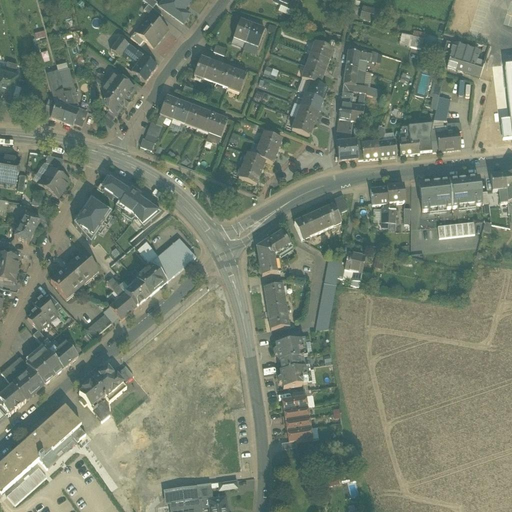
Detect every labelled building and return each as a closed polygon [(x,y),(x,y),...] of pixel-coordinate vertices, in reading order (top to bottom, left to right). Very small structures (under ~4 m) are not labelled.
[(142,0),(141,2),(148,7),(153,11),(157,5),(151,0),(142,0)] [(164,0),(159,8),(183,25),(189,16),(183,12),(191,0),(164,0)] [(274,0),(274,1),(273,3),(280,6),(292,11),(296,0),(274,0)] [(292,11),(280,6),(278,13),(289,18),(292,11)] [(162,18),(153,11),(148,7),(143,12),(149,17),(149,16),(158,23),(162,18)] [(367,23),(370,9),(363,8),(360,21),(367,23)] [(380,12),(370,9),(367,23),(377,25),(380,12)] [(143,43),(152,50),(168,32),(158,23),(149,16),(149,17),(134,35),(143,43)] [(234,40),(246,45),(252,28),(240,24),(234,40)] [(274,36),(276,29),(269,27),(266,34),(274,36)] [(264,33),(252,28),(246,45),(258,50),(264,33)] [(44,32),(34,35),(36,41),(46,39),(44,32)] [(130,40),(140,47),(143,43),(134,35),(130,40)] [(410,49),(412,37),(402,35),(399,46),(410,49)] [(60,36),(48,40),(51,52),(63,49),(60,36)] [(421,51),(424,40),(412,37),(410,49),(421,51)] [(110,53),(119,59),(122,54),(128,47),(119,41),(110,53)] [(231,47),(243,51),(245,47),(233,43),(231,47)] [(443,54),(451,56),(451,55),(454,47),(446,44),(443,54)] [(315,45),(311,58),(327,64),(332,51),(315,45)] [(122,54),(138,65),(143,58),(128,47),(122,54)] [(257,52),(245,47),(243,51),(256,56),(257,52)] [(451,55),(463,59),(465,50),(454,47),(451,55)] [(213,54),(224,58),(226,52),(216,48),(213,54)] [(479,54),(470,52),(468,60),(463,75),(479,80),(483,65),(476,63),(479,54)] [(348,53),(346,70),(357,71),(358,62),(359,55),(348,53)] [(371,57),(370,64),(380,65),(381,56),(371,53),(371,57)] [(367,64),(370,64),(371,57),(359,55),(358,62),(367,64)] [(463,75),(468,60),(463,59),(451,55),(451,56),(447,70),(463,75)] [(157,69),(143,58),(138,65),(131,74),(145,85),(157,69)] [(311,58),(306,70),(323,76),(327,64),(311,58)] [(194,77),(203,81),(210,64),(200,61),(194,77)] [(358,62),(357,71),(366,74),(367,64),(358,62)] [(56,67),(58,73),(68,71),(66,64),(56,67)] [(222,69),(210,64),(203,81),(216,86),(222,69)] [(7,65),(5,71),(16,74),(17,68),(7,65)] [(501,122),(503,141),(511,140),(511,67),(505,68),(511,121),(501,122)] [(262,78),(269,80),(272,70),(266,68),(262,78)] [(234,73),(222,69),(216,86),(228,90),(234,73)] [(0,95),(12,99),(12,98),(15,88),(17,80),(15,80),(16,74),(5,71),(1,70),(0,74),(0,95)] [(278,73),(272,70),(269,80),(275,82),(278,73)] [(307,84),(310,85),(318,88),(323,76),(306,70),(302,82),(307,84)] [(355,88),(357,71),(346,70),(343,86),(355,88)] [(58,73),(63,95),(70,93),(72,99),(76,98),(68,71),(58,73)] [(357,88),(368,89),(369,90),(371,76),(366,74),(357,71),(355,88),(357,88)] [(58,104),(57,106),(67,109),(63,95),(58,73),(47,76),(54,100),(57,99),(58,104)] [(246,78),(234,73),(228,90),(240,95),(246,78)] [(403,74),(400,82),(407,85),(410,77),(403,74)] [(108,113),(115,118),(124,107),(127,102),(135,92),(114,77),(110,82),(112,83),(108,88),(107,87),(103,92),(105,102),(109,104),(106,107),(110,110),(108,113)] [(299,94),(303,96),(307,84),(302,82),(299,81),(295,93),(299,94)] [(432,98),(439,100),(442,84),(433,81),(430,98),(432,98)] [(310,85),(306,97),(322,103),(327,91),(318,88),(310,85)] [(15,88),(12,98),(18,100),(21,90),(15,88)] [(183,94),(195,100),(198,94),(185,88),(183,94)] [(369,90),(368,89),(367,95),(367,96),(378,99),(380,92),(369,90)] [(97,100),(94,91),(88,92),(91,102),(97,100)] [(63,95),(67,109),(73,111),(74,109),(72,99),(70,93),(63,95)] [(263,95),(256,93),(254,98),(261,101),(263,95)] [(298,108),(303,96),(299,94),(295,106),(298,108)] [(357,108),(363,109),(365,97),(358,96),(357,108)] [(306,97),(301,109),(318,115),(322,103),(306,97)] [(439,100),(432,98),(429,111),(436,112),(439,100)] [(165,120),(172,122),(179,105),(166,100),(159,118),(165,120)] [(436,112),(433,123),(440,124),(443,124),(445,124),(450,102),(439,100),(436,112)] [(42,118),(50,121),(55,108),(47,105),(42,118)] [(61,125),(67,109),(57,106),(56,105),(55,108),(50,121),(61,125)] [(191,110),(179,105),(172,122),(184,127),(191,110)] [(294,120),(298,108),(295,106),(294,106),(289,118),(294,120)] [(339,121),(349,123),(351,107),(346,107),(341,106),(339,121)] [(357,108),(351,107),(349,123),(356,124),(361,124),(364,109),(363,109),(357,108)] [(72,129),(73,127),(78,113),(77,113),(73,111),(67,109),(61,125),(72,129)] [(301,109),(297,121),(313,127),(318,115),(301,109)] [(203,114),(191,110),(184,127),(196,132),(203,114)] [(79,111),(78,111),(77,113),(78,113),(73,127),(82,130),(88,114),(79,111)] [(215,119),(203,114),(196,132),(208,136),(215,119)] [(103,120),(107,134),(114,124),(112,123),(114,120),(107,115),(103,120)] [(156,127),(162,129),(165,120),(159,118),(156,127)] [(227,123),(215,119),(208,136),(220,141),(227,123)] [(308,140),(313,127),(297,121),(292,133),(308,140)] [(437,133),(440,124),(433,123),(432,127),(430,137),(436,137),(436,134),(437,133)] [(183,129),(171,124),(169,130),(181,135),(182,133),(183,129)] [(336,138),(336,145),(349,144),(349,141),(351,126),(338,124),(336,138)] [(436,137),(444,136),(443,124),(440,124),(437,133),(436,134),(436,137)] [(151,125),(149,131),(159,135),(162,129),(156,127),(154,126),(151,125)] [(444,136),(436,137),(438,154),(460,152),(458,135),(461,134),(461,131),(460,126),(446,127),(447,135),(444,136)] [(417,140),(418,145),(430,144),(430,140),(430,137),(432,127),(412,129),(412,128),(411,128),(411,129),(401,130),(398,141),(398,142),(417,140)] [(380,129),(376,137),(381,136),(382,142),(385,135),(385,130),(380,129)] [(157,140),(159,135),(149,131),(147,136),(157,140)] [(393,135),(385,135),(382,142),(382,144),(394,142),(393,135)] [(155,146),(157,140),(147,136),(145,142),(154,146),(155,146)] [(264,136),(259,148),(276,154),(281,142),(264,136)] [(239,140),(232,137),(229,144),(236,147),(239,140)] [(431,155),(438,154),(436,137),(430,137),(430,140),(430,144),(431,155)] [(219,143),(207,138),(206,142),(218,147),(219,143)] [(398,142),(400,158),(419,156),(418,145),(417,140),(398,142)] [(151,153),(154,146),(145,142),(143,141),(140,149),(151,153)] [(382,144),(377,144),(379,161),(396,159),(394,142),(382,144)] [(336,145),(338,165),(358,163),(356,143),(349,144),(336,145)] [(363,163),(379,161),(377,144),(372,145),(361,146),(363,163)] [(430,144),(418,145),(419,156),(431,155),(430,144)] [(252,159),(257,147),(252,145),(248,157),(252,159)] [(259,148),(255,160),(264,163),(272,166),(276,154),(259,148)] [(175,157),(169,153),(165,159),(171,163),(175,157)] [(248,157),(243,169),(260,175),(264,163),(255,160),(252,159),(248,157)] [(51,167),(61,170),(63,162),(47,158),(45,166),(51,167)] [(181,165),(186,167),(190,165),(186,158),(182,160),(181,165)] [(0,183),(5,184),(9,161),(0,159),(0,183)] [(19,162),(9,161),(5,184),(15,186),(17,175),(19,175),(19,170),(18,169),(19,162)] [(43,166),(37,175),(39,175),(43,178),(49,170),(51,167),(45,166),(43,166)] [(255,187),(260,175),(243,169),(239,181),(255,187)] [(49,170),(43,178),(63,192),(69,183),(63,179),(63,178),(59,175),(58,176),(49,170)] [(38,186),(43,178),(39,175),(37,175),(32,182),(38,186)] [(17,194),(23,195),(25,178),(19,177),(17,194)] [(506,206),(506,204),(504,177),(490,178),(491,194),(498,193),(500,206),(496,206),(497,217),(508,217),(507,205),(506,206)] [(57,200),(63,192),(43,178),(38,186),(44,190),(43,192),(47,195),(49,194),(57,200)] [(106,191),(103,195),(118,205),(115,210),(134,223),(135,222),(143,231),(161,216),(154,212),(155,211),(150,208),(151,207),(139,200),(140,199),(131,193),(130,194),(119,186),(119,187),(114,183),(113,184),(107,180),(101,188),(106,191)] [(478,180),(448,183),(451,210),(481,207),(478,180)] [(422,213),(451,210),(448,183),(419,186),(422,213)] [(102,196),(103,195),(106,191),(101,188),(100,187),(96,192),(102,196)] [(403,188),(387,190),(388,207),(388,219),(388,225),(395,226),(395,209),(394,210),(394,206),(405,205),(403,188)] [(383,207),(388,207),(387,190),(370,192),(372,208),(383,207)] [(333,208),(336,216),(348,211),(343,200),(329,206),(330,209),(333,208)] [(31,207),(48,210),(49,204),(32,201),(31,207)] [(77,221),(73,226),(90,246),(111,215),(90,201),(83,212),(77,221)] [(496,206),(488,207),(489,215),(489,218),(497,217),(496,206)] [(294,225),(301,242),(340,224),(336,216),(333,208),(330,209),(294,225)] [(381,219),(381,212),(373,211),(372,225),(381,225),(381,219)] [(25,216),(19,228),(34,235),(40,223),(25,216)] [(491,227),(484,225),(482,232),(489,233),(491,227)] [(28,247),(34,235),(19,228),(14,240),(28,247)] [(257,250),(262,279),(280,276),(277,259),(291,250),(281,235),(257,250)] [(150,267),(166,285),(195,260),(179,242),(158,259),(150,267)] [(0,249),(9,251),(10,245),(0,243),(0,249)] [(150,267),(158,259),(146,244),(137,252),(150,267)] [(408,248),(400,249),(401,256),(409,255),(408,248)] [(0,256),(8,258),(9,251),(0,249),(0,256)] [(350,287),(359,289),(365,259),(348,255),(346,265),(344,272),(353,274),(351,283),(350,287)] [(0,269),(16,273),(18,260),(8,258),(0,256),(0,269)] [(50,284),(66,303),(67,302),(65,300),(71,295),(72,297),(73,296),(72,295),(83,285),(84,287),(85,286),(84,284),(89,279),(90,281),(93,280),(91,278),(96,273),(98,275),(99,274),(83,256),(50,284)] [(381,271),(384,261),(375,259),(373,270),(381,271)] [(328,261),(323,286),(336,288),(337,280),(342,281),(344,272),(346,265),(340,264),(328,261)] [(148,274),(136,284),(150,299),(166,285),(150,267),(145,270),(148,274)] [(14,285),(16,273),(0,269),(0,282),(3,283),(14,285)] [(353,274),(344,272),(342,281),(351,283),(353,274)] [(466,276),(454,273),(451,283),(464,286),(466,276)] [(121,324),(137,310),(125,296),(118,288),(112,281),(106,286),(113,294),(114,293),(120,300),(109,310),(119,322),(121,324)] [(133,289),(125,296),(137,310),(150,299),(136,284),(136,283),(131,286),(133,289)] [(72,295),(73,296),(84,287),(83,285),(72,295)] [(133,289),(131,286),(127,290),(123,285),(118,288),(125,296),(133,289)] [(323,286),(316,328),(329,324),(336,288),(323,286)] [(263,291),(270,333),(288,330),(281,288),(263,291)] [(44,301),(52,310),(57,305),(49,297),(44,301)] [(37,305),(34,308),(48,325),(58,317),(52,310),(44,301),(41,298),(35,303),(37,305)] [(38,333),(48,325),(34,308),(33,308),(35,310),(30,315),(31,317),(27,321),(37,333),(38,334),(38,333)] [(119,322),(109,310),(103,316),(104,317),(111,325),(113,327),(119,322)] [(86,332),(93,341),(111,325),(104,317),(86,332)] [(328,330),(329,324),(316,328),(315,334),(328,332),(328,330)] [(33,337),(41,347),(46,342),(38,333),(38,334),(37,333),(33,337)] [(93,342),(88,336),(83,341),(88,347),(93,342)] [(304,341),(300,342),(303,359),(307,359),(306,355),(311,354),(310,344),(305,345),(304,341)] [(45,351),(52,360),(57,355),(50,347),(46,342),(41,347),(43,349),(45,351)] [(55,342),(50,347),(57,355),(60,352),(59,350),(60,349),(55,342)] [(278,363),(280,363),(299,360),(303,359),(300,342),(276,346),(277,352),(273,352),(274,358),(277,358),(278,363)] [(60,352),(57,355),(52,360),(63,373),(78,360),(65,344),(60,349),(59,350),(60,352)] [(24,365),(26,367),(45,351),(43,349),(24,365)] [(26,367),(28,370),(44,388),(63,373),(52,360),(45,351),(26,367)] [(331,366),(330,357),(323,358),(324,367),(331,366)] [(1,376),(12,389),(22,380),(19,378),(28,370),(26,367),(24,365),(20,360),(1,376)] [(280,363),(282,374),(301,371),(299,360),(280,363)] [(22,380),(12,389),(25,404),(44,388),(28,370),(19,378),(22,380)] [(117,379),(123,386),(132,379),(125,370),(116,378),(117,379)] [(305,370),(301,371),(282,374),(280,374),(281,380),(278,380),(279,386),(282,385),(283,391),(307,387),(305,370)] [(309,370),(305,370),(307,387),(316,386),(313,372),(309,373),(309,370)] [(109,405),(116,400),(113,396),(116,393),(116,392),(123,386),(117,379),(114,381),(112,379),(107,373),(92,385),(104,399),(105,399),(105,401),(106,405),(108,404),(109,405)] [(95,407),(104,399),(92,385),(79,397),(80,399),(83,403),(81,405),(84,408),(86,406),(90,411),(92,413),(97,410),(96,409),(95,407)] [(126,391),(123,386),(116,392),(116,393),(113,396),(116,400),(126,391)] [(9,418),(25,404),(12,389),(0,398),(0,403),(2,406),(0,408),(7,415),(9,418)] [(281,403),(283,414),(307,410),(305,399),(304,400),(293,401),(281,403)] [(311,399),(305,399),(307,410),(314,409),(312,399),(311,399)] [(92,413),(100,424),(112,415),(109,405),(108,404),(106,405),(105,401),(96,409),(97,410),(92,413)] [(283,414),(285,425),(309,421),(307,410),(283,414)] [(78,442),(82,439),(84,437),(79,430),(64,413),(26,447),(0,469),(0,494),(1,496),(3,494),(40,461),(47,471),(56,463),(50,456),(70,438),(76,445),(77,444),(79,442),(78,442)] [(285,425),(286,435),(310,431),(309,421),(285,425)] [(312,442),(310,431),(286,435),(288,445),(288,446),(295,445),(312,442)] [(56,463),(76,445),(70,438),(50,456),(56,463)] [(281,446),(282,453),(296,450),(295,445),(288,446),(288,445),(281,446)] [(61,467),(56,463),(47,471),(50,475),(61,467)] [(38,471),(7,499),(15,508),(46,480),(38,471)] [(338,480),(326,482),(327,489),(339,486),(338,480)] [(357,498),(357,482),(343,483),(344,499),(357,498)] [(218,485),(219,493),(237,491),(236,483),(223,484),(218,485)] [(198,503),(200,502),(207,501),(212,501),(210,487),(196,488),(198,503)] [(198,503),(196,488),(167,492),(169,507),(198,503)] [(212,501),(207,501),(209,509),(208,511),(227,511),(225,499),(219,500),(212,501)] [(201,511),(209,509),(207,501),(200,502),(201,511)] [(169,507),(169,511),(200,511),(201,511),(200,502),(198,503),(169,507)]
